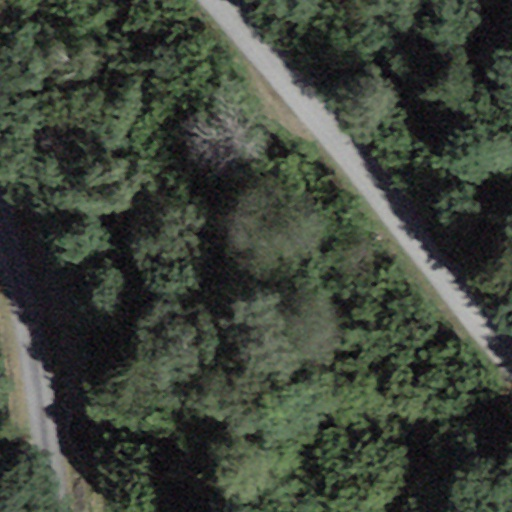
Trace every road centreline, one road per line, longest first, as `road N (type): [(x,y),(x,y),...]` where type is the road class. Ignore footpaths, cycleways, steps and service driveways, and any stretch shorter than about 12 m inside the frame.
road 1 (track): [(212,0),(454,277),(511,358)]
road 2 (unclassified): [(0,192),(21,230),(70,511)]
